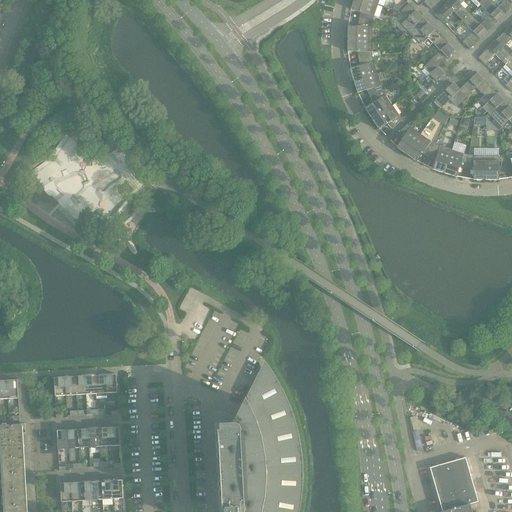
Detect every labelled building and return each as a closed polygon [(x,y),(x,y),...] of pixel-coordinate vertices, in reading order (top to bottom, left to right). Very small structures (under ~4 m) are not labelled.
[(378,5),(361,0),(353,0),(351,10),(360,13),(359,20),(373,22),(374,17),(378,5)] [(426,0),(424,3),(431,10),(440,0),(426,0)] [(450,0),(436,15),(443,22),(453,12),(463,22),(470,15),(461,5),(460,5),(455,0),(450,0)] [(489,0),(485,0),(480,5),(490,15),(484,22),(480,25),(487,32),(504,16),(497,8),(489,0)] [(511,0),(505,0),(497,8),(504,16),(511,8),(511,0)] [(401,25),(413,37),(420,30),(415,25),(422,18),(409,4),(401,11),(408,18),(401,25)] [(473,32),(463,42),(470,50),(487,32),(480,25),(475,20),(470,15),(463,22),(473,32)] [(478,16),(475,20),(480,25),(484,22),(478,16)] [(420,30),(413,37),(420,44),(427,38),(434,44),(441,37),(422,18),(415,25),(420,30)] [(348,27),(348,39),(372,40),(372,27),(373,22),(359,20),(358,27),(348,27)] [(511,24),(496,41),(503,48),(506,45),(511,39),(511,24)] [(440,51),(430,61),(437,68),(438,68),(455,51),(441,37),(434,44),(440,51)] [(372,40),(348,39),(347,52),(358,52),(359,59),(373,57),(379,56),(379,52),(372,52),(372,40)] [(478,58),(485,65),(496,55),(506,65),(511,59),(511,57),(507,52),(503,48),(496,41),(478,58)] [(350,69),(354,81),(377,74),(373,62),(373,57),(359,59),(360,66),(350,69)] [(511,59),(506,65),(503,68),(511,76),(511,78),(505,85),(511,92),(511,59)] [(437,68),(430,61),(423,68),(430,75),(420,85),(427,92),(444,75),(438,68),(437,68)] [(476,73),(459,90),(466,98),(476,88),(483,94),(490,87),(476,73)] [(377,74),(354,81),(357,93),(367,90),(370,97),(383,91),(381,86),(377,74)] [(453,83),(435,101),(442,108),(450,100),(457,107),(459,105),(466,98),(459,90),(453,83)] [(490,87),(483,94),(489,101),(482,108),(489,115),(497,108),(502,113),(509,106),(490,87)] [(383,91),(370,97),(373,103),(365,109),(372,119),(392,106),(385,95),(383,91)] [(392,106),(372,119),(379,130),(387,124),(392,129),(402,119),(399,116),(392,106)] [(497,108),(489,115),(502,127),(509,121),(511,124),(511,109),(509,106),(502,113),(497,108)] [(438,112),(435,116),(440,120),(444,115),(438,112)] [(396,147),(406,155),(421,135),(410,127),(407,124),(397,134),(402,139),(396,147)] [(421,135),(406,155),(417,162),(423,154),(429,157),(435,144),(431,142),(421,135)] [(435,144),(429,157),(435,160),(432,170),(444,174),(452,150),(440,146),(435,144)] [(452,150),(444,174),(456,178),(459,168),(467,169),(469,155),(464,154),(452,150)] [(469,155),(467,169),(474,170),(473,180),(486,181),(486,156),(474,156),(469,155)] [(486,156),(486,181),(499,181),(499,171),(506,169),(504,155),(499,156),(486,156)] [(220,425),(220,431),(218,431),(222,509),(224,509),(224,511),(299,511),(300,509),(301,503),(301,498),(302,493),(302,490),(303,486),(303,481),(303,476),(303,470),(302,465),(302,458),(301,453),(301,448),(300,442),(299,437),(298,432),(296,425),(295,422),(293,417),(292,412),(290,407),(287,401),(285,396),(283,391),(281,387),(277,381),(275,376),(271,370),(267,365),(264,361),(247,396),(249,400),(246,402),(245,400),(233,424),(220,425)] [(116,374),(105,375),(106,393),(117,393),(116,374)] [(105,375),(95,376),(96,394),(96,399),(107,398),(106,393),(105,375)] [(85,376),(75,377),(76,395),(86,395),(85,376)] [(95,376),(85,376),(86,395),(96,394),(95,376)] [(54,378),(55,396),(66,396),(65,377),(54,378)] [(75,377),(65,377),(66,396),(76,395),(75,377)] [(17,380),(6,381),(8,399),(18,398),(17,380)] [(494,407),(493,413),(504,415),(506,409),(494,407)] [(22,425),(0,426),(0,449),(3,511),(24,511),(20,442),(23,442),(22,425)] [(119,427),(108,428),(109,446),(120,446),(119,427)] [(108,428),(98,429),(99,447),(109,446),(108,428)] [(88,429),(78,430),(79,448),(89,447),(88,429)] [(98,429),(88,429),(89,447),(99,447),(98,429)] [(57,431),(58,449),(69,449),(68,430),(57,431)] [(78,430),(68,430),(69,449),(79,448),(78,430)] [(472,511),(471,505),(478,502),(465,458),(430,468),(442,511),(472,511)] [(122,480),(111,481),(112,499),(123,499),(122,480)] [(101,481),(91,482),(92,500),(102,500),(101,481)] [(111,481),(101,481),(102,500),(112,499),(111,481)] [(91,482),(81,483),(82,501),(92,500),(91,482)] [(60,484),(61,502),(72,502),(71,483),(60,484)] [(81,483),(71,483),(72,502),(82,501),(81,483)]
